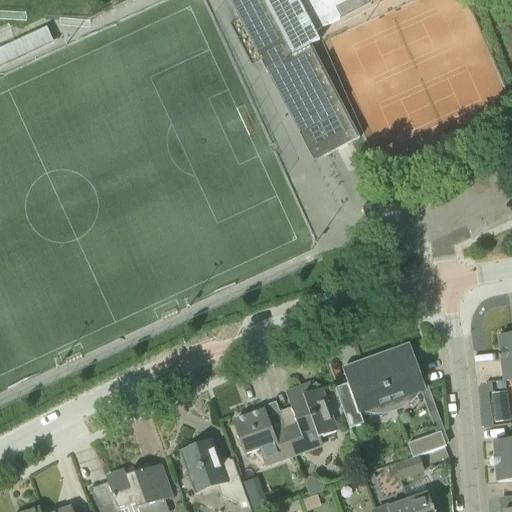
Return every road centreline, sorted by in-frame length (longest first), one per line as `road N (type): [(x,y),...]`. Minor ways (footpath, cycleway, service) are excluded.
road 1 (tertiary): [(0,459),(195,363),(440,281)]
road 2 (residential): [(465,511),(440,281)]
